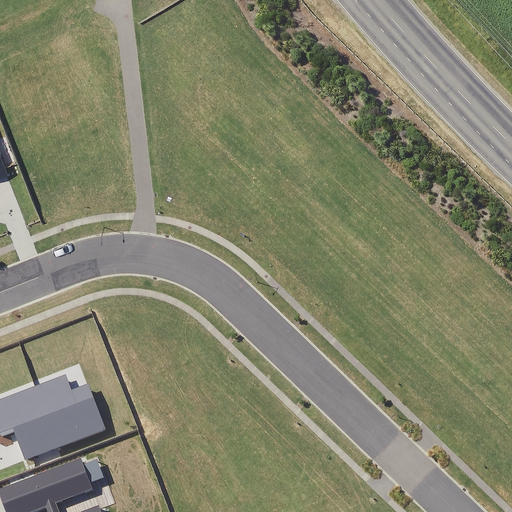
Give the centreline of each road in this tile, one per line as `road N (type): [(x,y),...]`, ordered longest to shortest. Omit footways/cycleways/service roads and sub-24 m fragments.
road 1 (residential): [(0,297),(115,250),(171,256),(235,296),(458,511)]
road 2 (secondary): [(375,0),(511,144)]
